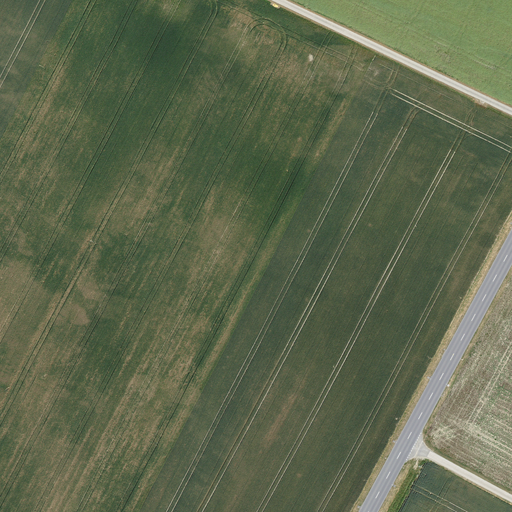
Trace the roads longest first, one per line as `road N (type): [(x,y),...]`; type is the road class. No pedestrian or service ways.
road 1 (tertiary): [(511,247),(369,511)]
road 2 (track): [(277,0),(511,111)]
